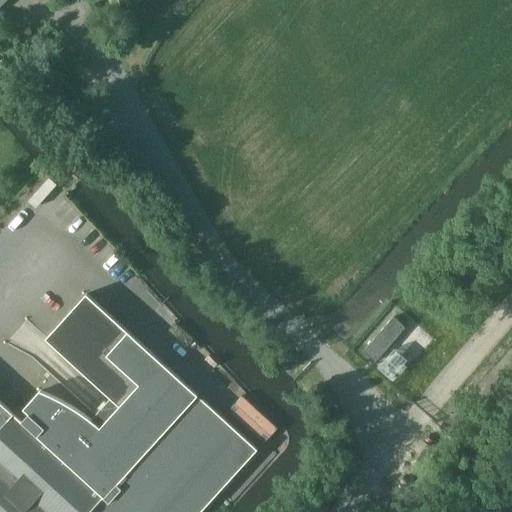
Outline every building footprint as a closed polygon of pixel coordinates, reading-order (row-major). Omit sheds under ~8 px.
[(243,230),(229,243),(264,281),(279,268),(243,230)] [(372,368),(402,334),(390,323),(360,357),(372,368)] [(204,511),(261,451),(131,333),(110,356),(142,386),(103,428),(89,417),(74,407),(59,399),(43,392),(19,418),(0,400),(0,511),(204,511)] [(243,392),(229,406),(265,440),(279,426),(243,392)] [(228,408),(223,413),(259,447),(264,441),(228,408)]
